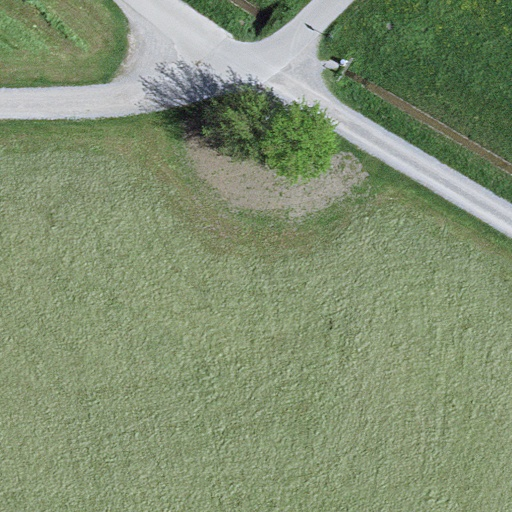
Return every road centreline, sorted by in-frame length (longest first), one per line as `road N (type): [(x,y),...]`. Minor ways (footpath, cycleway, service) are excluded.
road 1 (track): [(248,68),(511,225)]
road 2 (track): [(0,104),(111,102),(248,68)]
road 3 (track): [(248,68),(146,0)]
